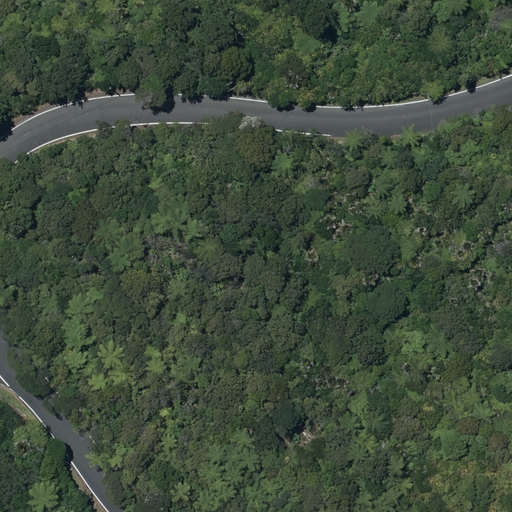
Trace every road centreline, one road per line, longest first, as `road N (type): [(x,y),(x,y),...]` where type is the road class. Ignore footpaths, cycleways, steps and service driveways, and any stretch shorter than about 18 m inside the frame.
road 1 (unclassified): [(0,153),(58,122),(107,112),(164,107),(377,118),(450,111),(511,91)]
road 2 (unclassified): [(133,511),(0,349)]
